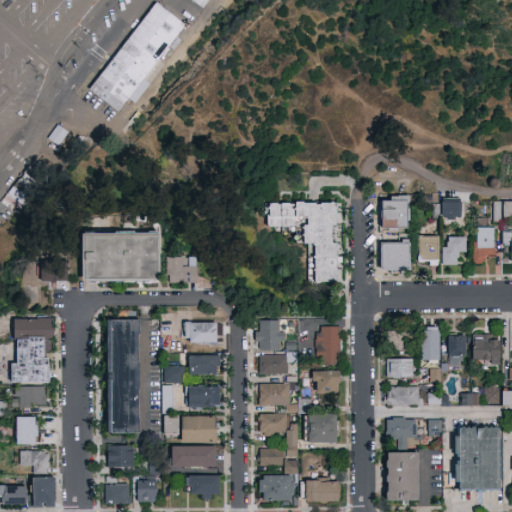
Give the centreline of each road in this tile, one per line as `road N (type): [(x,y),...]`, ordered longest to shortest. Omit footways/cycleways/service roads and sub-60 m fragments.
road 1 (residential): [(363,511),(364,186)]
road 2 (residential): [(240,511),(239,301)]
road 3 (residential): [(79,511),(79,302)]
road 4 (residential): [(0,164),(41,107),(65,51),(107,0)]
road 5 (residential): [(364,186),(371,165),(389,159),(451,187),(511,195)]
road 6 (residential): [(239,301),(79,302)]
road 7 (residential): [(363,297),(511,297)]
